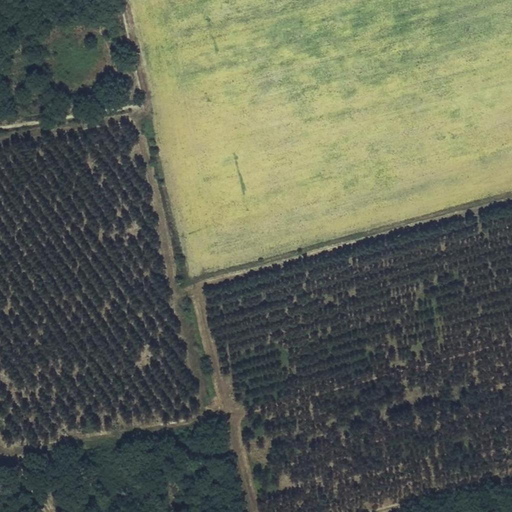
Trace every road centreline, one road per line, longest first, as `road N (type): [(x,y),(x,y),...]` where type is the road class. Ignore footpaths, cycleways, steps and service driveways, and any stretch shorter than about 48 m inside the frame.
road 1 (track): [(0,445),(31,451),(187,425),(511,340)]
road 2 (track): [(375,511),(511,476)]
